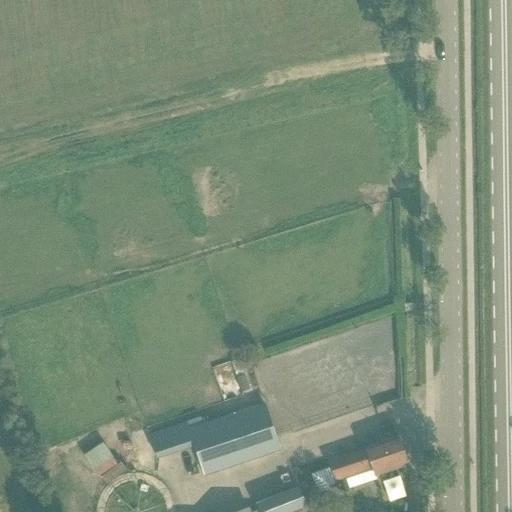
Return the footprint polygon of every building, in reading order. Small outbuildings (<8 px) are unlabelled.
[(263,405),(189,430),(186,422),(149,435),(157,458),(192,446),(202,477),(279,450),(263,405)] [(317,493),(337,486),(339,492),(376,479),(375,475),(407,465),(398,438),(379,444),(366,449),(329,462),(331,467),(310,474),(317,493)] [(86,455),(100,476),(120,463),(107,441),(86,455)] [(399,475),(382,480),(389,500),(406,495),(399,475)] [(298,486),(255,503),(258,511),(293,511),(306,507),(298,486)]
